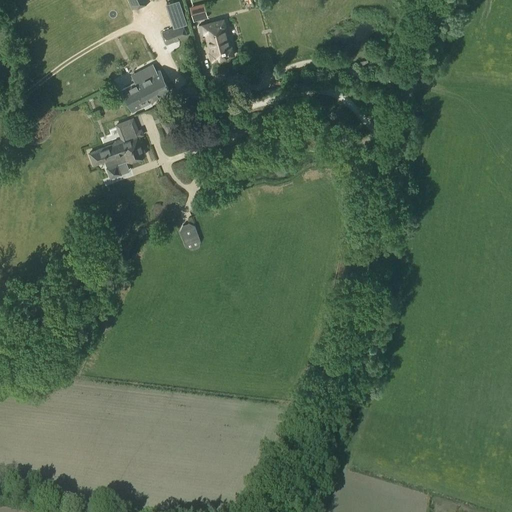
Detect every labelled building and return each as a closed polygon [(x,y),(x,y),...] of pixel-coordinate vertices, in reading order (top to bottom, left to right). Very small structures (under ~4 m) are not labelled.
[(207,19),(203,5),(203,4),(193,6),(189,8),(193,22),(207,19)] [(223,17),(199,23),(211,61),(234,55),(223,17)] [(174,26),(162,32),(166,44),(187,36),(182,24),(175,26),(174,26)] [(362,59),(354,62),(356,69),(364,67),(362,59)] [(156,69),(156,70),(134,81),(121,88),(132,111),(146,103),(164,93),(167,91),(156,69)] [(120,140),(88,151),(93,165),(98,163),(107,183),(109,182),(108,179),(118,175),(119,177),(121,176),(116,165),(128,161),(130,165),(143,161),(141,157),(146,155),(133,117),(114,123),(120,140)] [(154,128),(164,133),(167,126),(157,121),(154,128)] [(181,226),(180,230),(186,246),(192,249),(198,247),(200,240),(194,226),(188,224),(181,226)]
